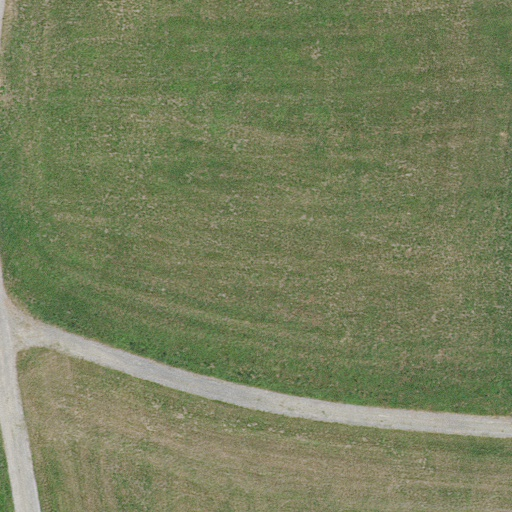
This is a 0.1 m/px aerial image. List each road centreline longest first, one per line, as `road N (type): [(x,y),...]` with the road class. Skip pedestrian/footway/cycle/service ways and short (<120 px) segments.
road 1 (track): [(511,428),(356,415),(233,391),(0,319)]
road 2 (track): [(0,338),(28,511)]
